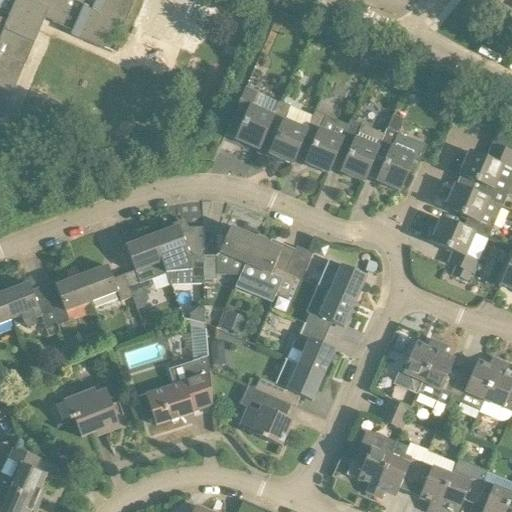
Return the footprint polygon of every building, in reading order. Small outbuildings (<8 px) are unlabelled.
[(0,0),(0,120),(2,122),(25,68),(0,57),(0,42),(4,32),(35,45),(45,20),(73,32),(71,37),(104,51),(116,22),(125,26),(136,0),(0,0)] [(256,95),(246,90),(245,90),(234,115),(245,120),(235,143),(258,152),(268,129),(273,118),(272,118),(250,108),(256,95)] [(278,104),(272,118),(273,118),(268,129),(279,134),(269,157),(292,167),(304,138),(306,132),(312,119),(278,104)] [(328,176),(340,147),(342,142),(342,141),(320,132),(326,118),(314,113),(312,119),(306,132),(304,138),(315,143),(305,166),(328,176)] [(364,185),(375,156),(378,150),(384,137),(350,122),(342,141),(342,142),(340,147),(351,152),(341,175),(364,185)] [(384,137),(378,150),(375,156),(386,161),(377,184),(399,194),(414,159),(404,155),(409,141),(386,131),(384,137)] [(502,208),(506,197),(510,199),(511,195),(511,174),(510,174),(511,169),(511,146),(505,144),(502,152),(490,147),(484,161),(469,154),(459,177),(481,187),(477,198),(501,208),(502,208)] [(467,220),(463,231),(487,241),(492,230),(491,230),(501,208),(477,198),(454,188),(444,211),(467,220)] [(487,241),(463,231),(440,221),(430,244),(453,254),(448,265),(473,276),(478,264),(464,258),(474,236),(487,242),(487,241)] [(167,275),(168,275),(169,278),(179,278),(180,282),(205,281),(204,257),(203,229),(189,229),(181,234),(179,228),(153,238),(167,275)] [(220,255),(246,266),(257,240),(231,229),(220,255)] [(151,281),(152,281),(167,275),(153,238),(127,248),(136,272),(125,276),(133,299),(132,299),(137,311),(144,309),(147,302),(148,302),(145,292),(150,290),(152,285),(151,281)] [(276,296),(286,274),(275,269),(282,251),(257,240),(246,266),(237,287),(273,303),(276,296)] [(297,248),(286,274),(276,296),(287,301),(297,279),(300,280),(310,254),(297,248)] [(216,257),(204,257),(205,281),(217,281),(216,257)] [(511,260),(500,287),(511,292),(511,260)] [(336,280),(331,293),(356,303),(366,278),(329,262),(323,275),(336,280)] [(133,299),(125,276),(113,281),(108,268),(82,278),(93,305),(118,295),(122,303),(132,299),(133,299)] [(61,301),(50,305),(58,327),(69,323),(67,314),(93,305),(82,278),(56,288),(61,301)] [(58,327),(50,305),(38,309),(29,286),(3,296),(14,322),(16,328),(23,325),(24,328),(27,330),(30,331),(34,330),(36,327),(36,323),(36,321),(42,319),(43,322),(47,332),(58,327)] [(320,318),(310,314),(305,325),(327,335),(332,324),(344,329),(356,303),(331,293),(320,318)] [(0,327),(14,322),(3,296),(0,297),(0,327)] [(190,316),(190,324),(205,324),(204,309),(199,309),(198,308),(189,315),(190,316)] [(226,312),(219,329),(239,337),(246,320),(226,312)] [(194,338),(207,337),(206,328),(193,325),(194,338)] [(303,354),(298,366),(324,377),(335,351),(322,346),(327,335),(305,325),(301,336),(300,336),(294,350),(303,354)] [(417,396),(418,395),(439,345),(431,341),(427,349),(416,345),(403,376),(413,380),(408,392),(417,396)] [(214,342),(213,366),(230,366),(230,342),(214,342)] [(447,348),(439,345),(418,395),(447,407),(450,400),(461,375),(451,371),(455,361),(444,357),(447,348)] [(193,414),(212,408),(208,359),(168,371),(173,388),(145,397),(155,427),(171,422),(171,424),(178,422),(178,420),(193,415),(193,414)] [(480,413),(484,403),(501,363),(493,360),(489,368),(478,363),(471,379),(461,375),(450,400),(480,413)] [(509,367),(501,363),(484,403),(511,414),(511,377),(506,375),(509,367)] [(298,366),(287,391),(287,392),(260,380),(255,391),(296,409),(300,398),(313,403),(324,377),(298,366)] [(281,449),(293,422),(286,419),(291,407),(248,389),(240,407),(258,415),(250,435),(281,449)] [(121,430),(107,391),(97,395),(95,390),(63,402),(71,423),(75,422),(82,439),(104,431),(106,435),(121,430)] [(388,401),(384,411),(407,421),(412,411),(388,401)] [(407,421),(384,411),(379,422),(403,432),(407,421)] [(355,464),(364,468),(358,481),(370,486),(366,494),(375,498),(396,444),(367,433),(355,464)] [(396,444),(375,498),(383,501),(386,493),(397,497),(400,490),(410,494),(423,463),(404,456),(407,449),(396,444)] [(37,502),(47,477),(36,472),(41,461),(15,449),(9,461),(22,466),(12,491),(37,502)] [(428,511),(437,511),(452,475),(423,463),(410,494),(421,498),(420,500),(431,504),(428,511)] [(452,475),(437,511),(447,511),(448,511),(460,511),(465,501),(475,506),(485,482),(474,477),(471,483),(452,475)] [(511,492),(485,482),(475,506),(485,510),(484,511),(507,511),(511,501),(511,492)] [(0,486),(0,511),(32,511),(37,502),(12,491),(11,492),(0,486)]
